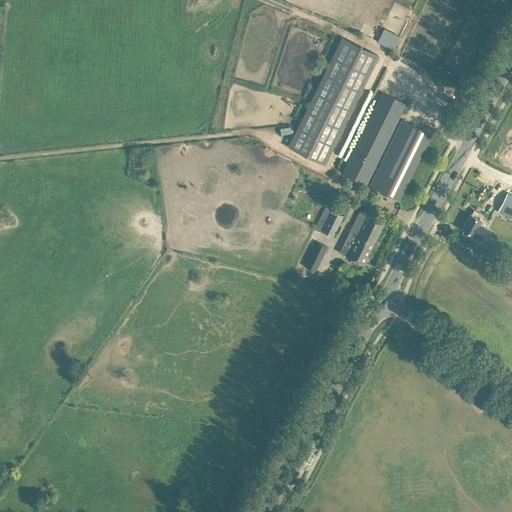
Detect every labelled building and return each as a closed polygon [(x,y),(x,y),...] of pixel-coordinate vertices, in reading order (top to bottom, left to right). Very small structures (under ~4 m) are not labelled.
[(341,37),(288,145),(325,163),(378,55),(341,37)] [(343,173),(366,184),(406,103),(382,92),(343,173)] [(370,186),(399,200),(431,134),(403,119),(370,186)] [(511,196),(506,193),(498,210),(511,217),(511,196)] [(316,227),(333,235),(343,215),(326,206),(316,227)] [(350,231),(357,235),(347,256),(363,264),(385,221),(361,209),(350,231)] [(472,215),(470,214),(462,229),(472,234),(471,236),(480,240),(486,227),(485,227),(489,220),(483,218),(484,215),(474,210),(472,215)] [(304,265),(315,271),(327,246),(316,241),(304,265)]
